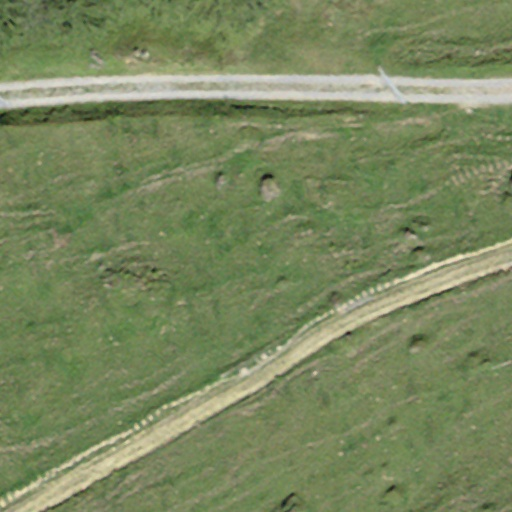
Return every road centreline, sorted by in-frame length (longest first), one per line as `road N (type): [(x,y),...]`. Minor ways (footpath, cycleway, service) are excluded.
road 1 (track): [(38,511),(259,379),(426,290),(511,259)]
road 2 (track): [(511,96),(0,96)]
